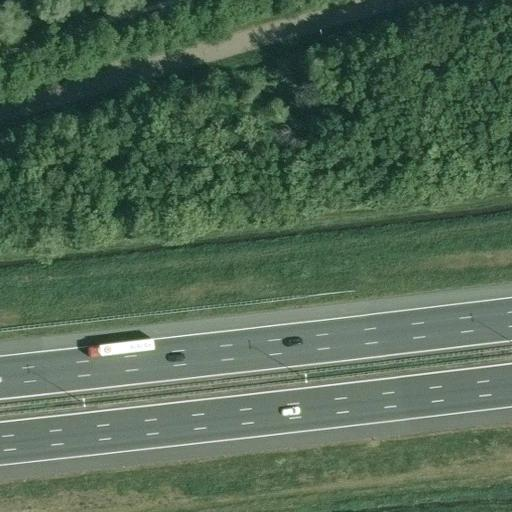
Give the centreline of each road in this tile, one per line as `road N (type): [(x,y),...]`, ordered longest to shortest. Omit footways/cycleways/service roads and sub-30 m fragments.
road 1 (motorway): [(511,317),(0,378)]
road 2 (motorway): [(0,444),(511,383)]
road 3 (tertiary): [(391,0),(0,113)]
